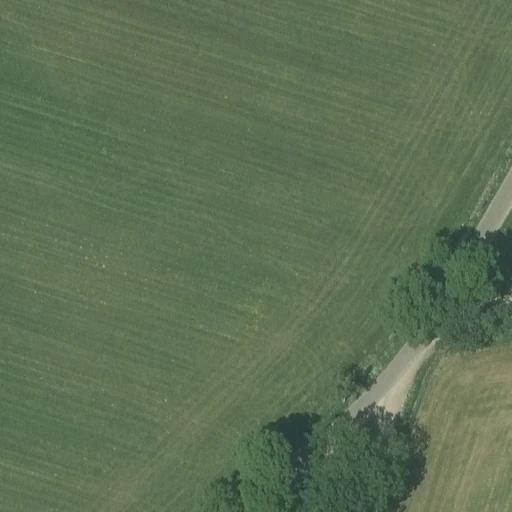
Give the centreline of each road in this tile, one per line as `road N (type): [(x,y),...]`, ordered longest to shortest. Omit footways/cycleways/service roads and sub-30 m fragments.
road 1 (tertiary): [(254,511),(426,329)]
road 2 (track): [(362,511),(426,329)]
road 3 (tertiary): [(426,329),(511,180)]
